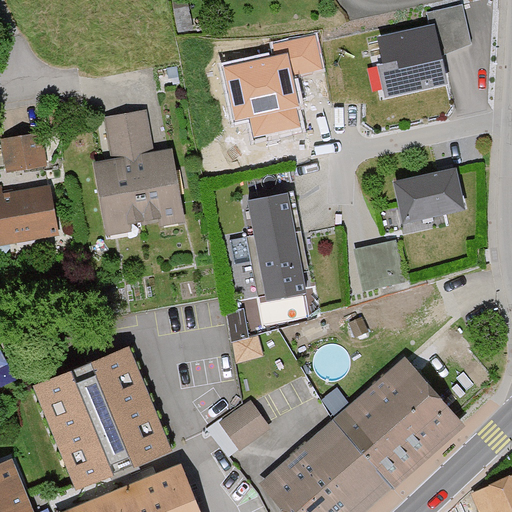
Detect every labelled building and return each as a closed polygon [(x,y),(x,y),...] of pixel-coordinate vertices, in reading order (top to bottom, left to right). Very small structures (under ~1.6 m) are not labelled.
[(460,8),(424,15),(426,26),(370,37),(374,57),(366,59),(374,102),(445,88),(439,59),(468,53),(460,8)] [(274,55),(222,66),(234,121),(249,118),(253,137),(301,127),(296,107),(299,106),(292,75),(323,69),(316,35),(272,44),(274,55)] [(174,64),(150,70),(155,93),(180,87),(174,64)] [(148,154),(140,112),(98,120),(106,161),(87,164),(102,238),(129,233),(127,226),(156,220),(158,229),(181,225),(167,150),(148,154)] [(28,167),(21,134),(0,138),(0,167),(1,173),(28,167)] [(462,210),(453,172),(391,185),(399,224),(462,210)] [(0,247),(55,236),(45,187),(1,196),(0,190),(0,247)] [(296,292),(281,195),(242,201),(257,299),(296,292)] [(400,281),(390,244),(350,255),(361,292),(400,281)] [(363,317),(348,323),(355,338),(369,332),(363,317)] [(236,356),(263,355),(262,331),(236,332),(236,356)] [(132,351),(34,390),(75,493),(173,453),(132,351)] [(453,419),(401,360),(332,420),(256,486),(278,511),(356,511),(458,424),(453,419)] [(217,427),(237,455),(268,432),(247,404),(217,427)] [(0,511),(34,511),(13,460),(0,465),(0,511)] [(190,511),(173,468),(64,511),(190,511)] [(511,511),(511,477),(470,495),(477,511),(511,511)]
